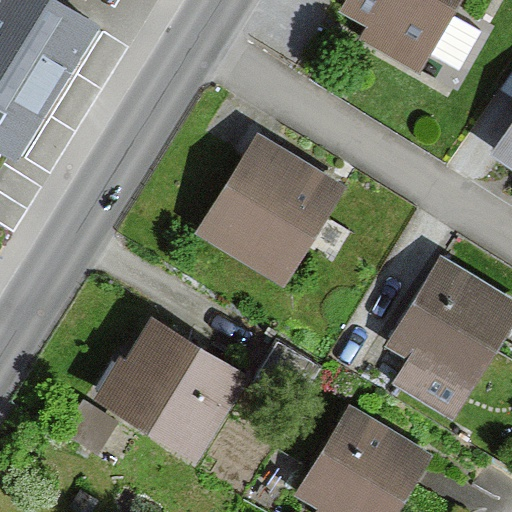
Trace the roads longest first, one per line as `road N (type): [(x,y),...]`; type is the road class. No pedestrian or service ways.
road 1 (secondary): [(0,356),(198,38)]
road 2 (residential): [(511,236),(198,38)]
